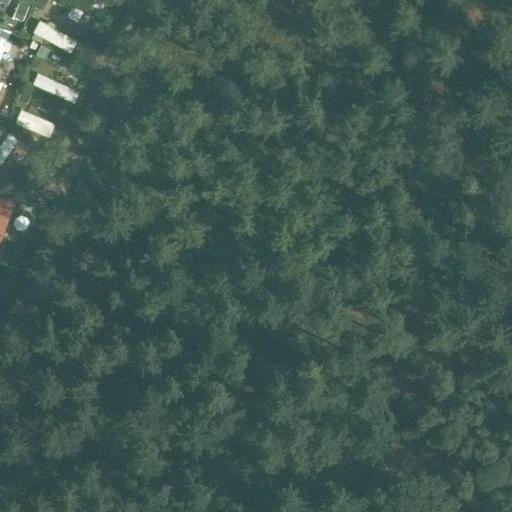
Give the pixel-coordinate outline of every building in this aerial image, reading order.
[(45,0),(37,0),(34,6),(42,10),(47,1),(45,0)] [(16,9),(13,17),(23,21),(26,13),(16,9)] [(40,22),(34,34),(70,54),(77,42),(40,22)] [(0,28),(0,61),(11,33),(0,28)] [(8,41),(4,50),(9,52),(12,43),(8,41)] [(41,46),(36,56),(44,60),(45,56),(46,55),(48,50),(41,46)] [(39,75),(34,86),(74,105),(80,94),(39,75)] [(21,111),(16,124),(49,138),(55,125),(21,111)] [(10,135),(0,149),(0,165),(2,167),(20,141),(10,135)] [(0,214),(0,250),(10,218),(0,214)]
